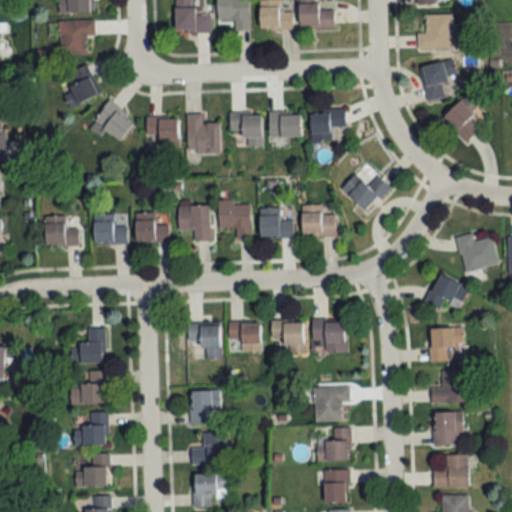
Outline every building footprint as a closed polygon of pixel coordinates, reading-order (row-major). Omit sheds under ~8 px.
[(59,0),(59,13),(93,13),(92,0),(59,0)] [(192,15),(192,0),(174,0),(175,32),(211,32),(211,15),(192,15)] [(248,0),(217,0),(218,20),(234,19),(235,30),(249,29),(248,0)] [(259,0),(259,29),(292,29),(292,10),(280,10),(279,0),(259,0)] [(334,27),(333,10),(317,10),(316,0),(298,0),(299,28),(334,27)] [(453,49),(453,14),(425,14),(425,33),(418,33),(418,49),(453,49)] [(58,54),(86,54),(86,36),(94,36),(94,20),(58,20),(58,54)] [(420,66),(428,102),(445,98),(443,86),(458,83),(453,60),(420,66)] [(70,72),(75,85),(62,91),(70,108),(99,96),(86,65),(70,72)] [(442,119),(463,140),(487,116),(466,95),(442,119)] [(134,121),(108,102),(93,122),(120,141),(134,121)] [(345,110),(310,111),(311,141),(336,141),(336,128),(345,128),(345,110)] [(301,137),(301,113),(270,113),(270,137),(301,137)] [(220,123),(202,124),(202,114),(187,114),(188,154),(220,153),(220,123)] [(245,147),(261,147),(261,114),(229,114),(229,131),(245,131),(245,147)] [(179,148),(179,117),(146,117),(146,136),(159,136),(159,148),(179,148)] [(342,187),(364,212),(390,189),(378,175),(367,185),(357,174),(342,187)] [(234,228),(234,239),(251,239),(250,201),(218,202),(219,228),(234,228)] [(178,206),(179,230),(193,230),(194,241),(210,241),(210,206),(178,206)] [(335,236),(335,214),(322,214),(322,206),(302,206),(302,236),(335,236)] [(260,237),(292,237),(292,218),(280,218),(280,208),(260,208),(260,237)] [(135,213),(135,242),(168,242),(168,224),(155,224),(155,213),(135,213)] [(113,215),(94,215),(94,243),(127,243),(127,225),(113,225),(113,215)] [(45,246),(78,246),(78,227),(65,227),(65,216),(45,216),(45,246)] [(464,271),(497,266),(492,237),(474,240),(473,233),(458,236),(464,271)] [(424,301),(440,309),(446,297),(461,305),(469,288),(437,273),(424,301)] [(324,352),(344,352),(344,320),(313,320),(313,341),(324,341),(324,352)] [(303,321),(271,321),(271,338),(284,338),(284,355),(303,355),(303,321)] [(231,323),(231,352),(260,352),(260,323),(231,323)] [(220,358),(220,324),(188,324),(188,344),(201,344),(201,358),(220,358)] [(105,328),(85,328),(85,342),(75,342),(75,364),(105,364),(105,328)] [(430,328),(430,361),(451,361),(451,350),(462,350),(462,328),(430,328)] [(431,403),(470,403),(470,371),(442,371),(442,388),(431,388),(431,403)] [(80,383),(70,383),(70,404),(107,404),(107,372),(80,372),(80,383)] [(314,388),(314,422),(342,421),(342,404),(349,404),(349,387),(314,388)] [(212,392),(190,392),(190,423),(212,423),(212,392)] [(75,428),(75,445),(108,445),(108,412),(82,412),(82,428),(75,428)] [(433,413),(433,445),(464,445),(464,413),(433,413)] [(350,429),(317,429),(317,461),(350,461),(350,429)] [(192,465),(226,465),(226,432),(203,432),(203,448),(192,448),(192,465)] [(110,454),(91,454),(91,468),(75,468),(75,487),(110,487),(110,454)] [(433,487),(468,487),(469,455),(445,455),(445,470),(433,470),(433,487)] [(324,503),(349,503),(349,470),(324,470),(324,503)] [(227,474),(193,474),(193,507),(211,507),(211,497),(227,497),(227,474)] [(77,511),(109,511),(109,495),(91,496),(91,510),(77,511)] [(441,511),(468,511),(469,495),(441,495),(441,511)]
